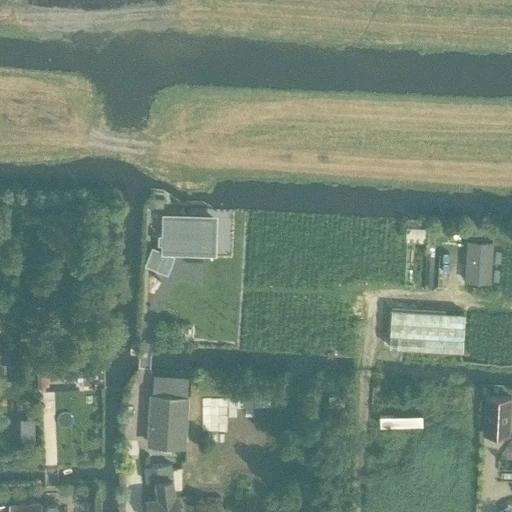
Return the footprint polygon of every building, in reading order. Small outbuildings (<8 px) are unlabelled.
[(164,207),(164,198),(153,198),(148,204),(148,207),(164,207)] [(213,216),(162,214),(162,248),(212,249),(213,216)] [(489,282),(492,242),(468,240),(465,280),(489,282)] [(389,346),(462,351),(464,311),(391,307),(389,346)] [(82,389),(82,370),(63,370),(42,370),(41,388),(82,389)] [(154,375),(153,392),(188,395),(189,377),(154,375)] [(147,444),(185,446),(188,395),(153,392),(150,392),(147,444)] [(343,404),(343,394),(329,394),(329,404),(343,404)] [(511,397),(485,395),(483,433),(509,434),(511,397)] [(146,481),(155,480),(157,495),(146,497),(148,511),(180,511),(178,493),(175,493),(171,462),(144,465),(146,481)] [(66,511),(65,511),(65,508),(59,508),(56,504),(47,505),(45,508),(45,509),(40,509),(40,503),(10,504),(10,511),(66,511)]
